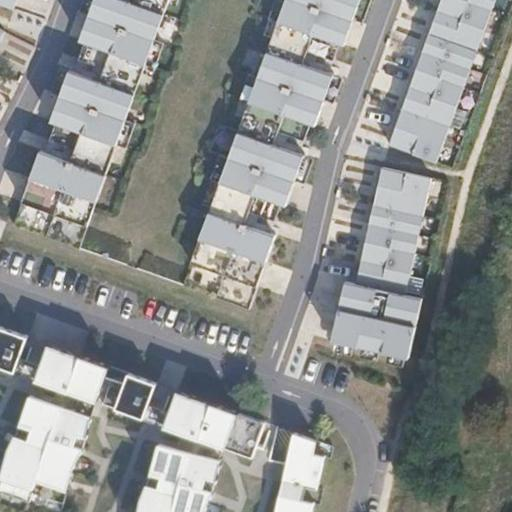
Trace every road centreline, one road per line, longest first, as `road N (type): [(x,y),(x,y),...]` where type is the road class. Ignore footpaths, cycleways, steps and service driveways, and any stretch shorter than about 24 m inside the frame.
road 1 (residential): [(263,382),(306,265),(331,147),(385,0)]
road 2 (residential): [(263,382),(0,285)]
road 3 (residential): [(358,511),(370,452),(349,409),(263,382)]
road 4 (residential): [(70,0),(0,151)]
